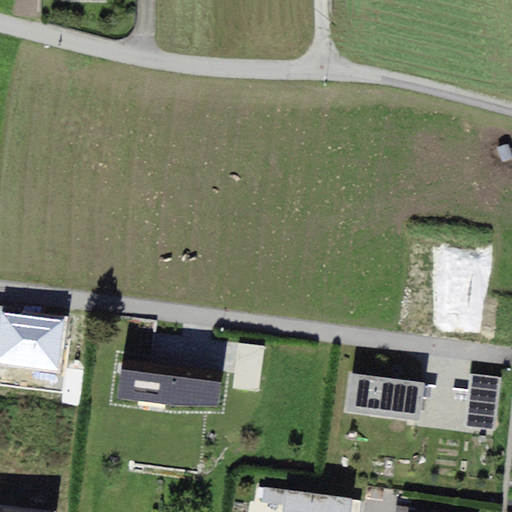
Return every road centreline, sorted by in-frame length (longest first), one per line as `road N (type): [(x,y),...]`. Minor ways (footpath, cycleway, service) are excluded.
road 1 (residential): [(0,279),(495,346)]
road 2 (residential): [(0,29),(198,71),(329,76)]
road 3 (residential): [(329,76),(511,111)]
